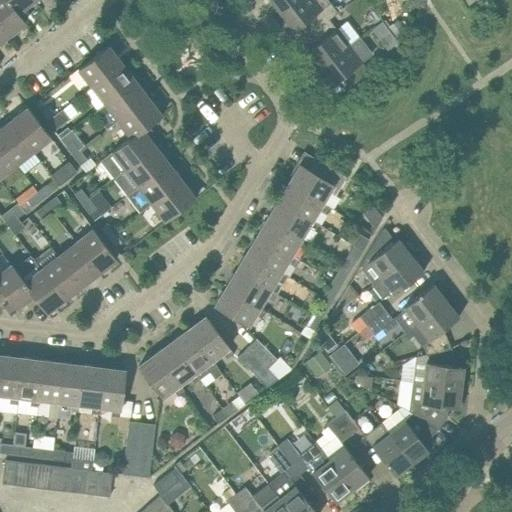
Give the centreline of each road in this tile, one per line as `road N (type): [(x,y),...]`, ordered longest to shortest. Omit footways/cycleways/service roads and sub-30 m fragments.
road 1 (residential): [(204,0),(285,109),(223,234),(102,331),(78,338),(0,333)]
road 2 (residential): [(476,452),(487,331),(398,210)]
road 3 (residential): [(0,76),(105,0)]
